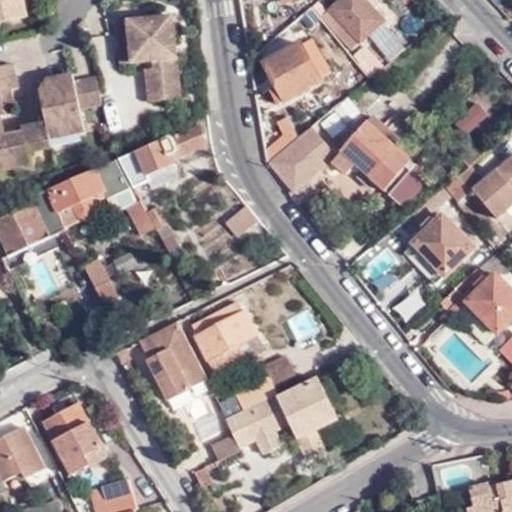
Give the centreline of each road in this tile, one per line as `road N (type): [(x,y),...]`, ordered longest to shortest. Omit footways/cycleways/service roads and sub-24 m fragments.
road 1 (tertiary): [(215,0),(234,127),(250,171),(420,395),(456,424)]
road 2 (residential): [(194,511),(101,351)]
road 3 (residential): [(312,511),(456,424)]
